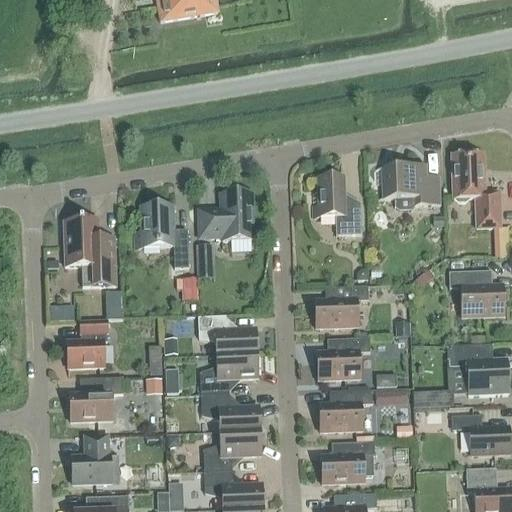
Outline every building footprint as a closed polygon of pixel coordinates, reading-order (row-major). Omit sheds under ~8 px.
[(155,0),(159,25),(217,15),(214,0),(155,0)] [(499,231),(498,195),(484,195),(482,157),(450,158),(452,202),(453,202),(457,206),(465,205),(469,201),(474,201),(475,231),(499,231)] [(414,209),(440,208),(439,179),(426,180),(425,169),(374,171),(375,187),(380,187),(380,202),(393,202),(393,211),(398,215),(410,214),(414,209)] [(343,206),(342,180),(316,181),(317,196),(311,196),(312,220),(334,219),(335,239),(361,238),(359,206),(343,206)] [(221,244),(253,242),(251,196),(219,197),(220,212),(197,213),(198,242),(221,241),(221,244)] [(174,272),(188,271),(186,233),(172,233),(171,209),(140,210),(141,235),(135,235),(135,251),(173,250),(174,272)] [(432,221),(433,229),(443,228),(443,220),(432,221)] [(97,222),(78,222),(78,225),(62,226),(64,270),(81,269),(81,290),(115,289),(113,241),(97,241),(97,222)] [(214,282),(212,248),(195,248),(196,282),(214,282)] [(366,273),(361,273),(357,277),(357,284),(367,284),(366,273)] [(413,284),(418,291),(433,280),(428,273),(413,284)] [(460,320),(490,319),(503,319),(502,289),(491,290),(490,274),(448,275),(448,292),(459,292),(460,320)] [(197,304),(196,281),(180,282),(181,304),(197,304)] [(367,289),(324,291),(325,304),(313,305),(314,331),(357,329),(356,304),(367,304),(367,289)] [(52,309),(52,322),(75,322),(75,308),(52,309)] [(216,359),(255,357),(254,332),(225,333),(225,319),(197,320),(198,342),(215,346),(216,359)] [(67,372),(103,370),(102,346),(106,345),(106,336),(106,324),(79,325),(80,344),(66,345),(67,372)] [(410,340),(409,325),(394,326),(394,340),(410,340)] [(483,340),(471,340),(471,349),(483,348),(483,340)] [(315,357),(316,383),(359,381),(358,356),(369,356),(369,341),(326,343),(327,356),(315,357)] [(173,358),(172,342),(163,343),(164,358),(173,358)] [(468,399),(479,399),(506,398),(505,361),(491,362),(491,348),(483,348),(471,349),(446,350),(447,372),(467,371),(468,399)] [(227,382),(256,381),(255,357),(216,359),(216,371),(199,376),(200,398),(228,397),(227,382)] [(162,378),(162,364),(150,365),(150,378),(162,378)] [(395,390),(395,379),(375,379),(375,390),(395,390)] [(111,398),(122,397),(121,380),(78,382),(79,398),(68,398),(69,425),(112,423),(111,398)] [(161,398),(161,381),(144,382),(145,398),(161,398)] [(177,387),(165,387),(165,397),(177,397),(177,387)] [(378,407),(408,406),(408,391),(378,393),(378,407)] [(317,408),(319,435),(361,433),(360,408),(371,408),(371,393),(328,395),(329,408),(317,408)] [(432,399),(432,395),(418,395),(418,412),(451,410),(451,398),(432,399)] [(219,436),(259,434),(257,410),(228,411),(228,397),(200,398),(201,420),(218,424),(219,436)] [(178,402),(164,402),(164,410),(178,409),(178,402)] [(481,432),(480,418),(450,420),(451,433),(469,433),(470,458),(509,457),(508,431),(481,432)] [(412,441),(411,429),(396,429),(396,442),(412,441)] [(230,460),(260,459),(259,434),(219,436),(219,448),(202,453),(203,475),(231,474),(230,460)] [(88,460),(70,461),(71,487),(110,486),(119,485),(118,459),(109,459),(108,459),(107,439),(83,440),(83,454),(87,453),(88,460)] [(177,440),(167,440),(167,450),(173,450),(177,445),(177,440)] [(363,485),(363,480),(372,480),(371,460),(373,459),(373,445),(330,447),(331,460),(320,460),(321,487),(363,485)] [(510,511),(510,492),(496,493),(495,472),(465,473),(466,496),(474,496),(474,511),(510,511)] [(221,511),(260,511),(262,511),(261,487),(232,488),(231,474),(203,475),(204,497),(221,501),(221,511)] [(180,487),(168,488),(168,497),(168,498),(181,498),(180,487)] [(329,511),(364,511),(375,511),(375,497),(332,499),(333,511),(329,511)] [(127,511),(127,499),(95,500),(95,511),(127,511)]
